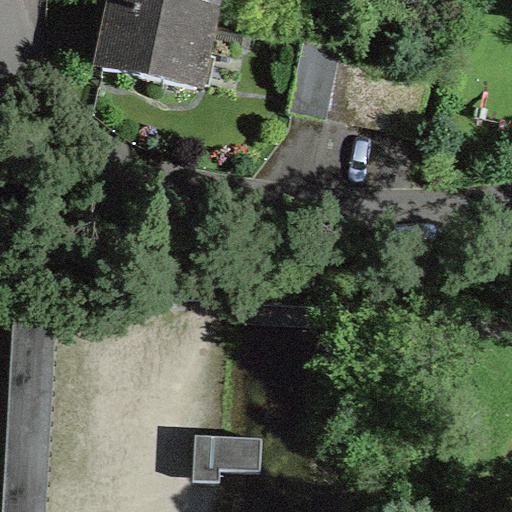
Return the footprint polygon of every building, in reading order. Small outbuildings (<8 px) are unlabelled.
[(116,0),(115,6),(208,25),(212,0),(116,0)] [(208,25),(115,6),(102,69),(196,89),(209,26),(208,25)] [(336,52),(307,46),(293,110),(298,111),(323,116),(336,52)] [(327,117),(353,122),(366,59),(336,52),(323,116),(327,117)] [(382,128),(396,65),(366,59),(353,122),(357,123),(382,128)] [(387,129),(414,135),(427,71),(396,65),(382,128),(387,129)] [(50,511),(61,324),(63,301),(20,298),(9,511),(50,511)] [(194,439),(194,482),(222,482),(222,471),(263,472),(263,440),(194,439)]
